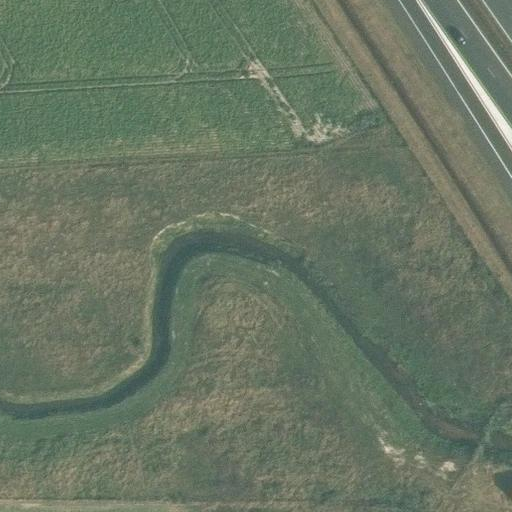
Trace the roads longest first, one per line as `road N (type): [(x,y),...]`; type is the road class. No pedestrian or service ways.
road 1 (motorway): [(421,0),(511,162)]
road 2 (motorway): [(439,0),(511,103)]
